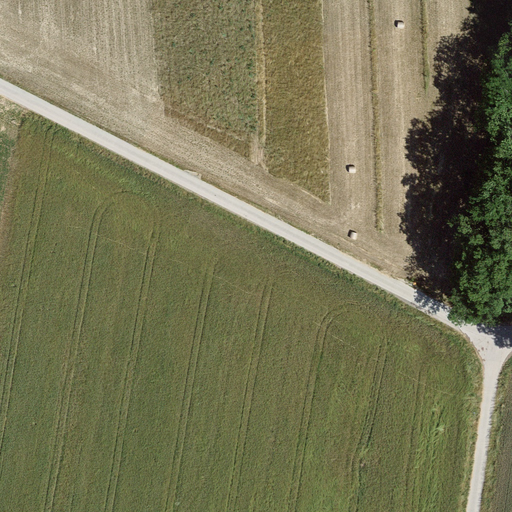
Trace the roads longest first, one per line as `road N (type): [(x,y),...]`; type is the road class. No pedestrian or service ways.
road 1 (track): [(0,86),(492,335)]
road 2 (track): [(511,329),(492,335),(468,511)]
